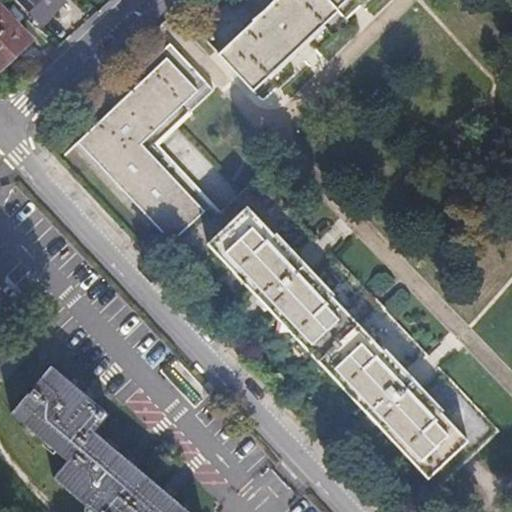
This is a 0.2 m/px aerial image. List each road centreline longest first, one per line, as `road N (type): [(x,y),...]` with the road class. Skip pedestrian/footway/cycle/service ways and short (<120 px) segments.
road 1 (residential): [(358,511),(1,132)]
road 2 (residential): [(1,132),(144,0)]
